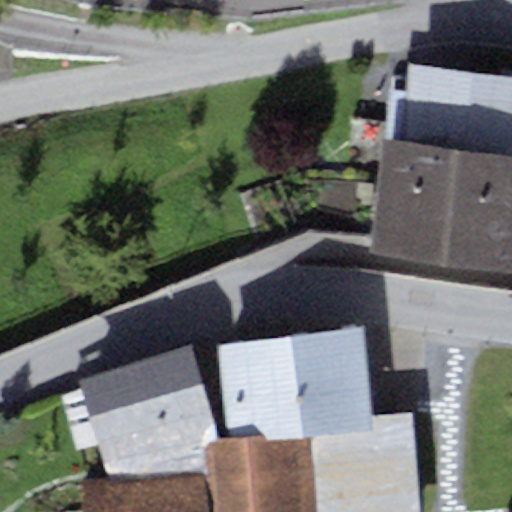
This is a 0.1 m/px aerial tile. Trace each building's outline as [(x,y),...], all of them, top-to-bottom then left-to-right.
[(511,89),(400,78),(392,150),(511,163),(511,89)] [(511,163),(392,150),(379,265),(511,282),(511,163)] [(361,312),(222,328),(233,419),(308,410),(371,404),(361,312)] [(189,330),(79,360),(109,469),(219,438),(189,330)] [(371,404),(308,410),(318,511),(424,511),(413,399),(371,404)] [(311,511),(310,453),(209,456),(210,511),(311,511)] [(208,511),(208,488),(83,491),(83,511),(208,511)]
